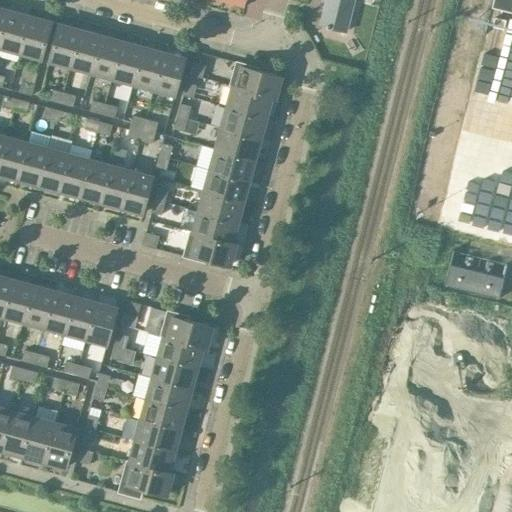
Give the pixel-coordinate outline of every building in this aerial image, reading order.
[(326,0),(320,24),(326,25),(326,28),(329,29),(329,28),(346,32),(353,0),(326,0)] [(511,0),(493,0),(492,4),(511,9),(511,0)] [(0,45),(10,11),(0,8),(0,45)] [(0,47),(21,53),(31,16),(10,11),(0,45),(0,47)] [(42,59),(52,22),(31,16),(21,53),(42,59)] [(70,66),(80,30),(59,24),(49,60),(70,66)] [(91,72),(101,35),(80,30),(70,66),(91,72)] [(112,78),(122,41),(101,35),(91,72),(112,78)] [(133,83),(143,47),(122,41),(112,78),(133,83)] [(154,89),(164,53),(143,47),(133,83),(154,89)] [(175,95),(185,58),(164,53),(154,89),(175,95)] [(202,78),(206,65),(192,61),(188,74),(202,78)] [(275,98),(281,76),(257,70),(257,68),(236,62),(230,86),(232,86),(271,97),(275,98)] [(32,95),(35,84),(22,81),(19,92),(32,95)] [(193,98),(197,85),(186,82),(183,95),(193,98)] [(266,118),(271,97),(232,86),(227,107),(266,118)] [(502,227),(504,88),(472,88),(470,226),(502,227)] [(60,103),(63,92),(50,89),(47,99),(60,103)] [(73,106),(76,96),(63,92),(60,103),(73,106)] [(14,109),(17,99),(4,95),(1,106),(14,109)] [(26,113),(29,102),(17,99),(14,109),(26,113)] [(102,114),(105,103),(92,100),(89,111),(102,114)] [(114,118),(117,107),(105,103),(102,114),(114,118)] [(188,119),(191,106),(180,103),(177,116),(188,119)] [(55,121),(58,110),(46,107),(43,117),(55,121)] [(266,118),(227,107),(221,128),(260,139),(266,118)] [(68,124),(71,113),(58,110),(55,121),(68,124)] [(142,129),(145,118),(133,115),(130,126),(142,129)] [(184,131),(188,119),(177,116),(173,128),(184,131)] [(97,132),(100,121),(87,118),(84,129),(97,132)] [(158,122),(145,118),(142,129),(155,132),(158,122)] [(110,135),(113,125),(100,121),(97,132),(110,135)] [(140,140),(142,129),(130,126),(127,136),(140,140)] [(254,159),(260,139),(221,128),(215,149),(254,159)] [(152,143),(155,132),(142,129),(140,140),(152,143)] [(0,174),(17,179),(27,142),(6,137),(0,157),(0,174)] [(38,184),(48,148),(27,142),(17,179),(38,184)] [(162,142),(159,155),(169,158),(173,145),(162,142)] [(59,190),(69,154),(48,148),(38,184),(59,190)] [(249,180),(254,159),(215,149),(210,169),(249,180)] [(80,196),(90,159),(69,154),(59,190),(80,196)] [(166,170),(169,158),(159,155),(155,167),(166,170)] [(101,202),(111,165),(90,159),(80,196),(101,202)] [(122,207),(132,171),(111,165),(101,202),(122,207)] [(243,201),(249,180),(210,169),(204,190),(243,201)] [(143,213),(153,177),(132,171),(122,207),(143,213)] [(165,202),(168,189),(157,186),(154,199),(165,202)] [(237,221),(243,201),(204,190),(198,211),(237,221)] [(161,214),(165,202),(154,199),(151,212),(161,214)] [(232,242),(237,221),(198,211),(193,231),(232,242)] [(232,242),(193,231),(191,231),(184,256),(205,262),(205,258),(230,265),(236,243),(232,242)] [(156,248),(159,236),(145,232),(142,245),(156,248)] [(454,250),(453,250),(444,285),(499,299),(508,264),(507,264),(503,278),(451,264),(454,250)] [(0,315),(2,316),(12,279),(0,276),(0,315)] [(23,321),(33,285),(12,279),(2,316),(23,321)] [(44,327),(54,291),(33,285),(23,321),(44,327)] [(65,333),(75,296),(54,291),(44,327),(65,333)] [(86,339),(96,302),(75,296),(65,333),(86,339)] [(137,317),(141,304),(127,300),(123,313),(137,317)] [(107,344),(117,308),(96,302),(86,339),(107,344)] [(206,348),(212,326),(188,320),(189,317),(168,311),(161,336),(163,337),(202,347),(206,348)] [(125,348),(129,336),(118,333),(115,345),(125,348)] [(197,368),(202,347),(163,337),(157,358),(197,368)] [(122,361),(125,348),(115,345),(111,358),(122,361)] [(34,364),(37,353),(24,349),(21,360),(34,364)] [(47,367),(50,356),(37,353),(34,364),(47,367)] [(191,388),(197,368),(157,358),(152,378),(191,388)] [(76,375),(79,364),(66,361),(63,372),(76,375)] [(88,378),(91,368),(79,364),(76,375),(88,378)] [(22,380),(25,369),(13,365),(10,376),(22,380)] [(35,383),(38,372),(25,369),(22,380),(35,383)] [(107,388),(110,375),(100,373),(96,385),(107,388)] [(64,391),(67,380),(54,377),(51,388),(64,391)] [(185,409),(191,388),(152,378),(146,399),(185,409)] [(77,394),(80,384),(67,380),(64,391),(77,394)] [(103,401),(107,388),(96,385),(93,398),(103,401)] [(180,429),(185,409),(146,399),(141,419),(180,429)] [(0,449),(3,450),(14,411),(0,407),(0,449)] [(24,456),(35,417),(14,411),(3,450),(24,456)] [(96,430),(99,417),(88,414),(85,427),(96,430)] [(45,462),(56,423),(35,417),(24,456),(45,462)] [(174,450),(180,429),(141,419),(135,440),(174,450)] [(66,467),(77,428),(56,423),(45,462),(66,467)] [(92,443),(96,430),(85,427),(81,440),(92,443)] [(169,471),(174,450),(135,440),(130,460),(169,471)] [(90,464),(93,452),(79,448),(76,461),(90,464)] [(169,471),(130,460),(127,459),(119,491),(140,497),(142,488),(166,494),(172,472),(169,471)]
